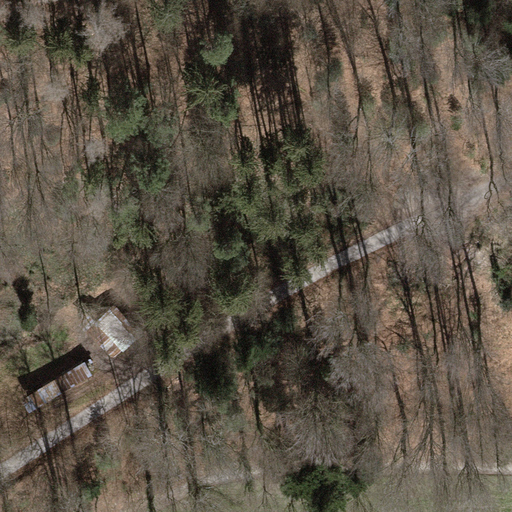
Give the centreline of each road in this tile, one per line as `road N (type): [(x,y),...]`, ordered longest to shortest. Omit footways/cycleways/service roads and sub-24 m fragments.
road 1 (track): [(0,464),(384,227),(511,175)]
road 2 (track): [(511,469),(278,473),(225,482),(156,511)]
